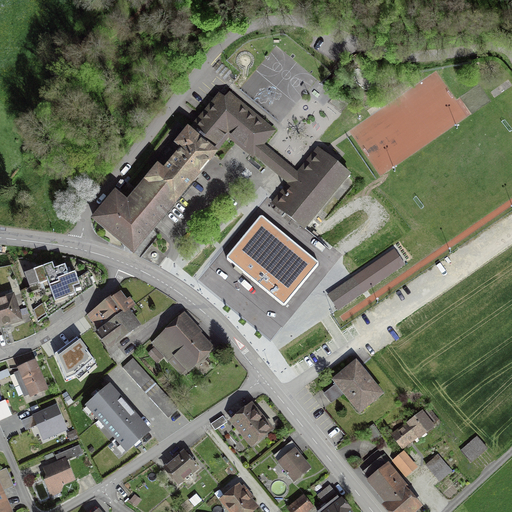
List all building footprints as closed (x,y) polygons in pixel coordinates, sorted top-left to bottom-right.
[(226,136),(252,156),(288,184),(273,203),(306,228),(347,175),(317,151),(297,176),(260,147),(272,131),(230,98),(226,103),(218,97),(140,194),(125,182),(94,220),(133,252),(226,136)] [(316,263),(261,217),(229,257),(284,302),(316,263)] [(404,264),(394,250),(329,294),(338,309),(404,264)] [(52,265),(24,276),(29,290),(48,283),(57,308),(70,303),(68,297),(75,294),(72,288),(79,286),(74,273),(67,276),(63,267),(54,270),(52,265)] [(120,294),(90,317),(100,330),(126,311),(130,307),(120,294)] [(12,298),(0,301),(0,327),(19,322),(12,298)] [(136,324),(126,311),(100,330),(97,332),(107,346),(136,324)] [(182,318),(154,342),(182,374),(210,349),(182,318)] [(75,376),(94,360),(77,338),(55,354),(66,380),(75,376)] [(133,359),(123,368),(142,389),(152,380),(133,359)] [(355,361),(331,380),(358,415),(382,396),(355,361)] [(35,363),(19,369),(30,397),(45,392),(35,363)] [(127,451),(149,431),(110,386),(87,405),(127,451)] [(159,388),(149,397),(168,418),(178,409),(159,388)] [(5,401),(0,403),(0,420),(11,415),(5,401)] [(56,408),(35,416),(43,438),(64,430),(56,408)] [(250,409),(233,422),(250,443),(267,430),(250,409)] [(423,414),(393,438),(400,447),(415,435),(418,438),(433,426),(423,414)] [(222,418),(212,425),(216,430),(226,423),(222,418)] [(476,439),(461,451),(470,461),(485,449),(476,439)] [(289,444),(275,455),(294,480),(308,469),(289,444)] [(410,450),(396,461),(406,474),(420,464),(410,450)] [(187,453),(165,470),(175,484),(197,467),(187,453)] [(438,457),(428,465),(440,480),(450,472),(438,457)] [(381,458),(363,473),(388,504),(405,490),(381,458)] [(64,462),(45,470),(49,481),(45,482),(51,497),(59,493),(56,487),(72,480),(64,462)] [(329,487),(318,495),(323,502),(334,493),(329,487)] [(238,488),(221,501),(229,511),(250,511),(255,509),(238,488)] [(388,504),(384,507),(387,511),(413,511),(419,507),(405,490),(388,504)] [(304,497),(288,509),(290,511),(304,511),(311,507),(304,497)] [(348,511),(338,499),(321,511),(348,511)]
